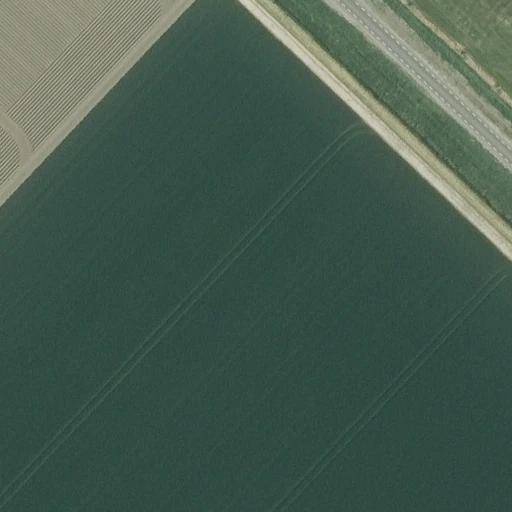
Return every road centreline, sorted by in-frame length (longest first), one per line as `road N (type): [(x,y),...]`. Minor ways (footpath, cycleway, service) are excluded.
road 1 (track): [(240,0),(511,256)]
road 2 (unclassified): [(511,152),(357,0)]
